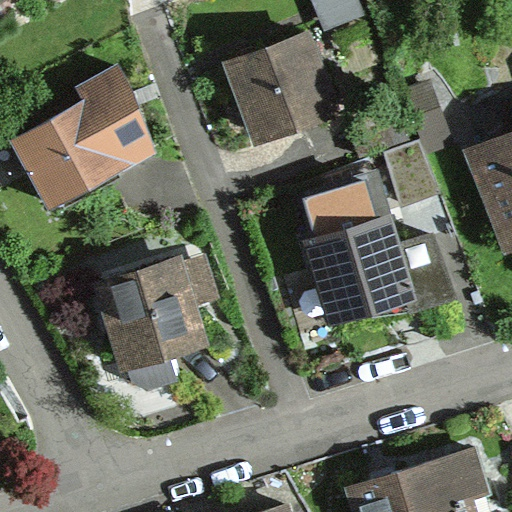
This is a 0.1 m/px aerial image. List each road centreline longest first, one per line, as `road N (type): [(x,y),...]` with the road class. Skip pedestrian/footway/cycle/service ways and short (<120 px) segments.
road 1 (residential): [(511,357),(109,488)]
road 2 (residential): [(109,488),(0,294)]
